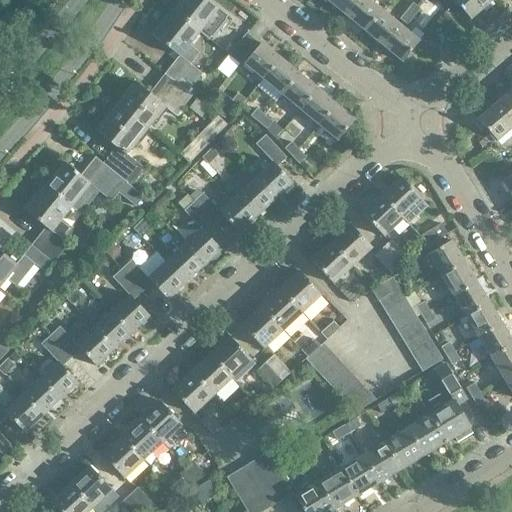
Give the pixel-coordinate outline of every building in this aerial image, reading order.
[(208,0),(183,0),(175,10),(209,39),(228,16),(208,0)] [(328,0),(328,1),(346,16),(359,0),(328,0)] [(369,0),(359,0),(346,16),(365,31),(382,10),(369,0)] [(489,4),(486,0),(452,0),(470,20),(489,4)] [(406,11),(414,17),(420,9),(413,3),(406,11)] [(173,9),(152,35),(179,57),(165,75),(186,91),(201,73),(190,64),(199,53),(190,46),(200,34),(208,41),(209,39),(175,10),(173,9)] [(382,10),(365,31),(383,46),(400,25),(382,10)] [(406,11),(400,19),(407,25),(414,17),(406,11)] [(400,25),(383,46),(402,62),(419,41),(400,25)] [(239,64),(257,42),(247,34),(229,55),(239,64)] [(244,64),(263,80),(280,59),(261,44),(244,64)] [(280,59),(263,80),(282,95),(299,74),(280,59)] [(299,74),(282,95),(301,110),(317,89),(299,74)] [(135,82),(115,107),(146,132),(166,107),(176,116),(192,96),(186,91),(165,75),(150,94),(135,82)] [(511,88),(496,102),(511,121),(511,88)] [(317,89),(301,110),(319,125),(336,105),(317,89)] [(246,100),(238,93),(232,101),(240,107),(246,100)] [(511,121),(496,102),(483,113),(477,118),(495,140),(511,126),(511,121)] [(336,105),(319,125),(338,141),(355,120),(336,105)] [(115,107),(95,131),(115,148),(103,163),(102,164),(131,187),(131,186),(145,169),(127,154),(146,132),(115,107)] [(265,115),(257,109),(251,116),(259,123),(265,115)] [(265,115),(259,123),(267,129),(273,121),(265,115)] [(271,162),(254,178),(275,200),(293,184),(277,167),(286,158),(264,135),(255,144),(271,162)] [(299,150),(292,143),(285,149),(292,157),(299,150)] [(209,164),(218,154),(211,147),(201,157),(209,164)] [(292,157),(299,164),(306,158),(299,150),(292,157)] [(44,184),(44,185),(72,208),(80,215),(98,192),(110,202),(118,192),(136,207),(144,197),(131,186),(131,187),(102,164),(103,163),(96,158),(80,177),(66,165),(47,187),(44,184)] [(511,175),(503,182),(511,197),(511,175)] [(400,177),(380,194),(402,218),(408,224),(427,206),(400,177)] [(254,178),(236,195),(257,217),(275,200),(254,178)] [(46,228),(31,245),(52,263),(67,246),(60,240),(69,228),(61,222),(72,208),(44,185),(23,209),(46,228)] [(199,191),(190,200),(192,202),(214,225),(223,217),(239,234),(257,217),(236,195),(218,211),(199,191)] [(402,218),(380,194),(361,212),(383,236),(402,218)] [(200,229),(182,245),(202,267),(220,251),(205,234),(214,225),(192,202),(183,211),(200,229)] [(140,235),(150,225),(143,219),(133,229),(140,235)] [(349,224),(329,242),(351,265),(371,247),(349,224)] [(428,246),(447,234),(441,224),(420,237),(428,246)] [(391,239),(382,248),(400,267),(408,258),(391,239)] [(429,255),(441,276),(464,262),(451,241),(429,255)] [(329,242),(310,260),(332,284),(351,265),(329,242)] [(0,251),(0,283),(5,277),(16,287),(34,265),(44,273),(52,263),(31,245),(15,264),(0,251)] [(182,245),(164,262),(184,284),(202,267),(182,245)] [(400,267),(382,248),(373,256),(393,276),(400,267)] [(130,260),(121,269),(142,292),(151,284),(166,301),(184,284),(164,262),(155,253),(138,269),(130,260)] [(464,262),(441,276),(453,296),(476,283),(464,262)] [(129,295),(111,312),(132,333),(149,317),(134,300),(142,292),(121,269),(112,277),(129,295)] [(299,271),(279,289),(301,313),(321,294),(299,271)] [(386,282),(371,290),(378,301),(392,293),(386,282)] [(476,283),(453,296),(466,317),(488,303),(476,283)] [(346,284),(339,291),(350,303),(358,298),(346,284)] [(73,305),(82,295),(76,288),(66,298),(73,305)] [(279,289),(260,307),(282,330),(301,313),(279,289)] [(399,289),(378,302),(384,311),(405,298),(399,289)] [(405,298),(384,311),(390,320),(411,308),(405,298)] [(416,306),(422,315),(430,311),(424,302),(416,306)] [(488,303),(466,317),(478,337),(501,323),(488,303)] [(282,330),(260,307),(241,325),(263,349),(282,330)] [(411,308),(390,320),(396,331),(417,318),(411,308)] [(430,311),(422,315),(427,324),(435,319),(430,311)] [(111,312),(94,328),(114,350),(132,333),(111,312)] [(417,318),(396,331),(402,341),(423,328),(417,318)] [(321,333),(327,340),(339,329),(333,322),(321,333)] [(511,342),(501,323),(478,337),(490,357),(511,344),(511,342)] [(59,326),(50,335),(72,358),(81,350),(96,366),(114,350),(94,328),(84,337),(76,328),(68,335),(59,326)] [(423,328),(402,341),(409,352),(430,339),(423,328)] [(57,362),(39,378),(60,400),(78,384),(63,367),(72,358),(50,335),(41,344),(57,362)] [(229,336),(209,354),(233,380),(236,383),(256,364),(229,336)] [(0,337),(0,360),(12,348),(0,337)] [(314,339),(301,350),(308,358),(320,347),(314,339)] [(430,339),(409,352),(415,361),(436,349),(430,339)] [(441,347),(447,356),(454,351),(449,342),(441,347)] [(324,344),(320,347),(308,358),(305,360),(314,369),(332,353),(324,344)] [(511,344),(490,357),(502,378),(511,372),(511,344)] [(436,349),(415,361),(422,372),(443,360),(436,349)] [(454,351),(447,356),(452,365),(460,360),(454,351)] [(332,353),(314,369),(322,377),(341,363),(332,353)] [(209,354),(190,372),(212,396),(223,386),(224,388),(233,380),(209,354)] [(274,355),(266,363),(282,381),(290,373),(274,355)] [(0,371),(4,375),(14,365),(7,359),(0,365),(0,371)] [(282,381),(266,363),(257,371),(273,389),(282,381)] [(341,363),(322,377),(330,386),(350,372),(341,363)] [(446,390),(424,403),(430,413),(446,440),(453,436),(456,442),(471,433),(468,427),(469,427),(456,406),(467,399),(445,364),(435,371),(446,390)] [(190,372),(171,390),(170,391),(192,414),(212,396),(190,372)] [(350,372),(330,386),(339,395),(359,381),(350,372)] [(511,372),(502,378),(511,393),(511,372)] [(39,378),(21,395),(42,417),(60,400),(39,378)] [(359,381),(339,395),(347,404),(367,391),(359,381)] [(466,389),(471,397),(479,392),(474,384),(466,389)] [(400,390),(389,397),(395,405),(405,399),(400,390)] [(376,400),(367,391),(347,404),(355,413),(376,400)] [(479,392),(471,397),(477,406),(485,401),(479,392)] [(0,425),(8,417),(24,434),(42,417),(21,395),(4,412),(0,407),(0,425)] [(239,407),(245,414),(256,404),(250,397),(239,407)] [(389,397),(376,405),(381,414),(395,405),(389,397)] [(160,401),(140,419),(162,443),(182,424),(160,401)] [(430,413),(407,427),(424,454),(446,440),(430,413)] [(201,422),(212,434),(221,429),(208,415),(201,422)] [(356,418),(345,425),(350,433),(361,426),(356,418)] [(140,419),(121,437),(143,461),(162,443),(140,419)] [(345,425),(332,433),(337,441),(350,433),(345,425)] [(407,427),(385,440),(401,467),(424,454),(407,427)] [(0,452),(1,454),(11,445),(0,433),(0,452)] [(143,461),(121,437),(101,455),(123,479),(143,461)] [(385,440),(362,454),(379,481),(401,467),(385,440)] [(312,445),(300,453),(305,461),(317,453),(312,445)] [(268,453),(257,459),(270,480),(280,473),(275,465),(268,453)] [(305,461),(300,453),(288,460),(292,468),(305,461)] [(362,454),(340,468),(356,495),(379,481),(362,454)] [(257,459),(247,465),(260,486),(270,480),(257,459)] [(193,462),(186,468),(198,481),(206,476),(193,462)] [(247,465),(237,472),(250,492),(260,486),(247,465)] [(90,466),(70,484),(92,508),(112,490),(90,466)] [(198,481),(186,468),(179,475),(190,487),(198,481)] [(340,468),(317,481),(334,508),(356,495),(340,468)] [(237,472),(227,478),(239,498),(250,492),(237,472)] [(280,473),(270,480),(283,500),(293,494),(280,473)] [(317,481),(312,473),(302,479),(308,487),(294,495),(304,511),(328,511),(334,508),(317,481)] [(209,480),(199,487),(207,501),(218,495),(215,490),(209,480)] [(270,480),(260,486),(272,506),(283,500),(270,480)] [(88,511),(92,508),(70,484),(51,503),(59,511),(88,511)] [(260,486),(250,492),(261,511),(262,511),(272,506),(260,486)] [(137,487),(128,496),(143,511),(151,511),(157,508),(137,487)] [(207,501),(199,487),(192,491),(200,505),(207,501)] [(261,511),(250,492),(239,498),(247,510),(247,511),(261,511)] [(143,511),(128,496),(120,503),(127,511),(143,511)]
